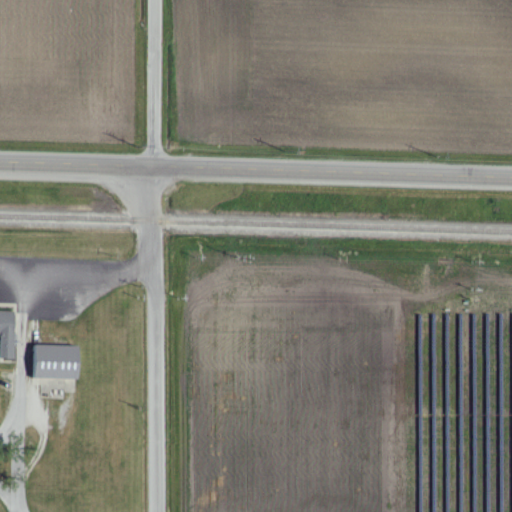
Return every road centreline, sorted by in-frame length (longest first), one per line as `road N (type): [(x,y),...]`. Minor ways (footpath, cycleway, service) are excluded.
road 1 (primary): [(0,167),(511,182)]
road 2 (residential): [(159,511),(151,0)]
